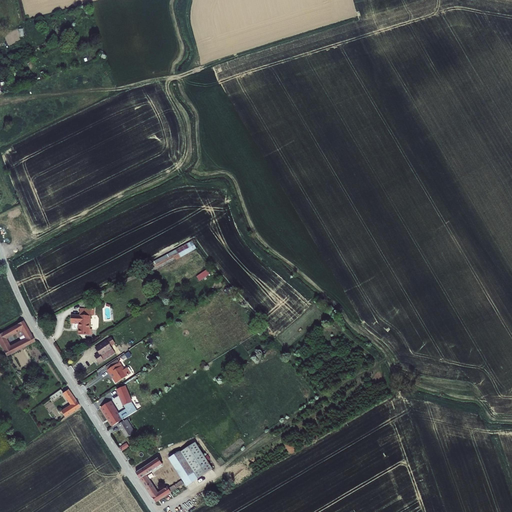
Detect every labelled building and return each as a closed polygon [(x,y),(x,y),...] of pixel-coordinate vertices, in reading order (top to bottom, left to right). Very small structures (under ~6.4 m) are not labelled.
[(153,271),(196,249),(192,241),(149,263),(153,271)] [(207,269),(196,276),(200,282),(210,275),(207,269)] [(95,309),(80,308),(79,315),(71,315),(71,323),(79,323),(79,334),(92,335),(92,329),(90,329),(90,315),(92,316),(92,314),(95,314),(95,309)] [(29,331),(23,321),(0,333),(0,344),(2,347),(8,343),(5,338),(19,330),(22,334),(29,331)] [(31,334),(25,338),(10,347),(4,351),(8,357),(35,341),(31,334)] [(115,343),(111,337),(96,347),(99,352),(95,355),(100,363),(116,352),(111,346),(115,343)] [(122,356),(124,360),(131,355),(129,352),(122,356)] [(125,369),(120,362),(108,369),(113,377),(114,376),(118,382),(131,373),(128,367),(125,369)] [(135,408),(126,388),(118,391),(127,411),(135,408)] [(61,411),(65,418),(80,407),(76,400),(75,401),(68,390),(64,393),(62,390),(52,397),(51,397),(53,401),(62,394),(69,405),(61,411)] [(110,402),(101,408),(112,425),(126,417),(124,413),(119,416),(110,402)] [(135,432),(126,419),(118,425),(127,437),(135,432)] [(166,454),(187,487),(213,468),(196,442),(181,451),(178,447),(166,454)] [(159,457),(137,473),(157,503),(184,484),(181,481),(168,490),(167,488),(159,494),(146,475),(163,464),(159,457)]
